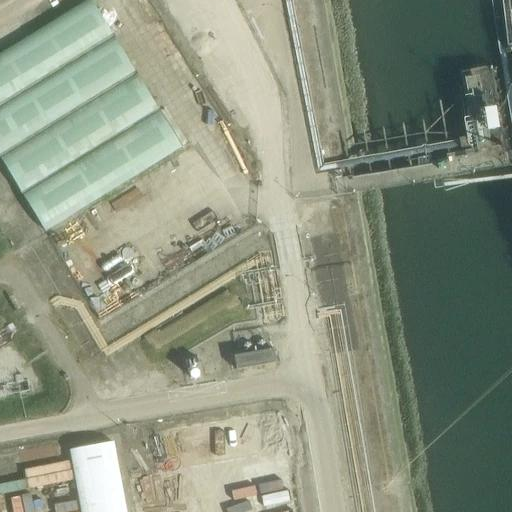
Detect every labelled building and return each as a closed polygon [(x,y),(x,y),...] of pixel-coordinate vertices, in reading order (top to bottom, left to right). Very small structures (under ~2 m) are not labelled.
[(0,106),(112,37),(89,0),(87,0),(0,54),(0,106)] [(0,157),(136,74),(112,37),(0,106),(0,157)] [(0,159),(22,195),(158,110),(136,74),(0,157),(0,159)] [(45,232),(182,148),(158,110),(22,195),(45,232)] [(273,357),(233,363),(235,377),(275,372),(273,357)] [(131,511),(118,436),(74,444),(86,511),(131,511)]
